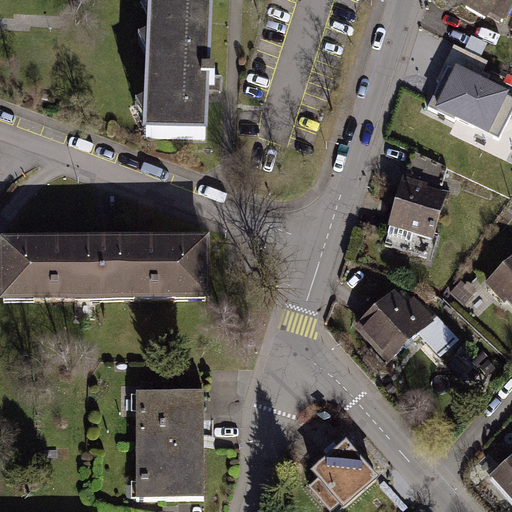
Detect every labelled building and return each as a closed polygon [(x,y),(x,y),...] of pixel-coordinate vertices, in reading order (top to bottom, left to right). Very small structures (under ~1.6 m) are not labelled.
[(217,0),(153,0),(153,44),(216,46),(217,0)] [(511,0),(471,0),(463,15),(504,39),(511,27),(511,28),(511,0)] [(216,46),(153,44),(149,148),(213,150),(216,46)] [(456,70),(436,113),(488,136),(507,93),(456,70)] [(449,197),(403,185),(386,249),(431,262),(449,197)] [(0,239),(0,299),(0,303),(215,300),(214,237),(0,239)] [(511,266),(488,292),(511,315),(511,266)] [(403,286),(356,337),(393,370),(416,345),(441,369),(465,343),(403,286)] [(137,508),(203,506),(200,398),(134,400),(137,508)] [(351,447),(315,482),(344,511),(351,511),(384,481),(351,447)] [(511,503),(511,459),(491,478),(511,503)]
